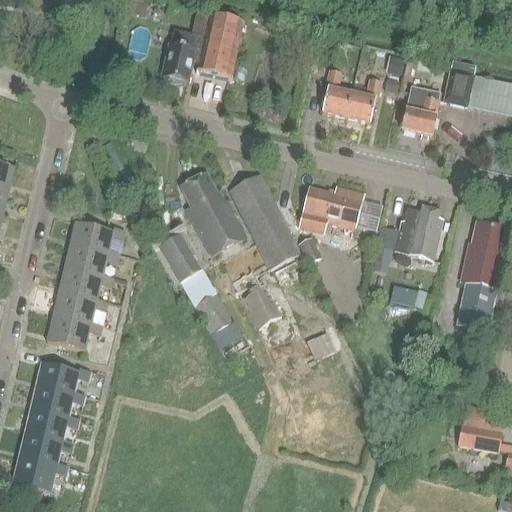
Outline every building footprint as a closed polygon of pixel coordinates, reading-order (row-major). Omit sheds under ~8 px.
[(128,0),(125,13),(145,18),(149,3),(134,0),(128,0)] [(196,17),(191,39),(205,42),(209,20),(196,17)] [(197,77),(230,84),(243,28),(209,20),(205,42),(191,39),(173,35),(170,48),(162,81),(186,87),(194,54),(201,56),(197,77)] [(386,76),(401,79),(404,64),(389,60),(386,76)] [(451,75),(444,108),(469,113),(478,70),(454,65),(452,75),(451,75)] [(327,94),(321,117),(345,122),(351,99),(336,95),(340,78),(329,75),(325,93),(327,94)] [(387,83),(384,95),(396,98),(399,86),(387,83)] [(351,99),(345,122),(369,128),(374,105),(376,105),(380,86),(369,84),(365,102),(351,99)] [(431,142),(439,106),(440,99),(410,92),(401,135),(431,142)] [(0,193),(8,196),(14,171),(0,167),(0,193)] [(226,205),(224,206),(219,196),(217,197),(205,177),(180,190),(191,211),(186,214),(211,261),(246,242),(226,205)] [(269,274),(299,259),(259,179),(229,194),(269,274)] [(354,236),(364,199),(335,192),(333,198),(308,192),(298,233),(324,239),(326,228),(354,236)] [(0,219),(3,220),(8,196),(0,193),(0,219)] [(432,264),(442,223),(437,222),(439,215),(421,211),(419,217),(407,214),(405,227),(401,228),(395,255),(432,264)] [(76,226),(70,250),(107,259),(108,256),(111,242),(122,245),(125,235),(114,232),(113,235),(101,232),(89,229),(76,226)] [(456,331),(486,338),(503,257),(499,256),(504,234),(477,228),(473,250),(469,249),(461,288),(465,289),(456,331)] [(393,254),(397,236),(381,232),(373,274),(385,277),(390,253),(393,254)] [(181,240),(176,233),(165,239),(170,247),(159,253),(180,288),(181,288),(212,340),(232,327),(181,240)] [(313,242),(302,248),(313,269),(324,263),(313,242)] [(70,250),(64,274),(102,283),(102,280),(106,266),(117,269),(119,259),(108,256),(107,259),(70,250)] [(64,274),(58,298),(96,307),(97,303),(100,290),(111,292),(113,282),(102,280),(102,283),(64,274)] [(260,291),(251,275),(232,286),(258,333),(281,321),(263,289),(260,291)] [(394,291),(390,305),(391,306),(414,311),(418,296),(394,291)] [(58,298),(53,321),(90,330),(91,327),(94,313),(105,316),(107,306),(97,303),(96,307),(58,298)] [(53,321),(47,346),(84,355),(89,337),(99,340),(102,330),(91,327),(90,330),(53,321)] [(335,357),(327,338),(307,347),(315,366),(335,357)] [(42,368),(36,392),(73,401),(74,398),(77,384),(88,386),(91,376),(79,374),(79,377),(42,368)] [(448,380),(445,393),(465,398),(468,385),(448,380)] [(36,392),(30,415),(68,424),(68,421),(72,407),(82,410),(85,400),(74,398),(73,401),(36,392)] [(30,415),(24,439),(62,448),(63,445),(66,431),(77,434),(79,424),(68,421),(68,424),(30,415)] [(511,450),(499,448),(501,438),(460,430),(456,450),(497,458),(497,456),(507,458),(505,471),(511,472),(511,450)] [(24,439),(19,463),(56,472),(57,469),(60,455),(71,458),(73,448),(63,445),(62,448),(24,439)] [(19,463),(13,488),(50,497),(55,479),(65,481),(68,471),(57,469),(56,472),(19,463)]
